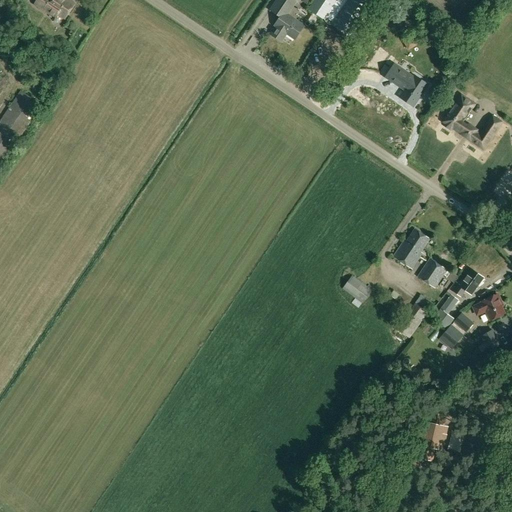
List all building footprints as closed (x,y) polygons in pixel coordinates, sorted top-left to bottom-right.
[(65,19),(75,4),(68,0),(37,0),(35,5),(47,12),(47,11),(56,17),(58,14),(65,19)] [(278,39),(283,31),(295,39),(304,26),(288,15),(297,2),(294,0),(277,0),(271,10),(281,17),(274,26),(276,27),(271,35),(278,39)] [(375,0),(315,0),(309,9),(324,19),(326,16),(335,21),(332,25),(351,37),(375,0)] [(401,96),(414,105),(428,84),(415,76),(414,78),(394,64),(386,76),(401,87),(402,86),(406,89),(401,96)] [(0,166),(41,105),(21,91),(0,122),(0,166)] [(501,123),(493,117),(480,135),(462,123),(475,104),(461,95),(443,122),(483,149),(501,123)] [(415,229),(407,241),(421,251),(429,239),(415,229)] [(423,252),(421,251),(407,241),(405,240),(393,256),(412,268),(423,252)] [(447,270),(430,258),(418,276),(435,288),(447,270)] [(461,296),(466,290),(471,294),(483,278),(472,270),(462,284),(460,282),(453,291),(461,296)] [(366,284),(353,275),(342,289),(354,298),(366,284)] [(372,289),(366,284),(354,298),(361,304),(372,289)] [(455,319),(449,314),(459,300),(451,294),(433,319),(448,329),(455,319)] [(502,305),(497,294),(482,302),(482,303),(474,307),(477,315),(486,311),(490,320),(504,314),(501,306),(502,305)] [(428,312),(434,304),(422,295),(415,303),(396,328),(409,338),(428,312)] [(463,312),(453,323),(466,332),(474,323),(463,312)] [(452,324),(439,339),(451,349),(464,334),(452,324)] [(485,344),(480,347),(484,354),(502,345),(494,331),(482,338),(485,344)] [(408,434),(421,437),(416,457),(432,461),(435,448),(442,450),(447,428),(440,426),(443,411),(434,409),(431,423),(425,422),(423,427),(411,424),(408,434)]
